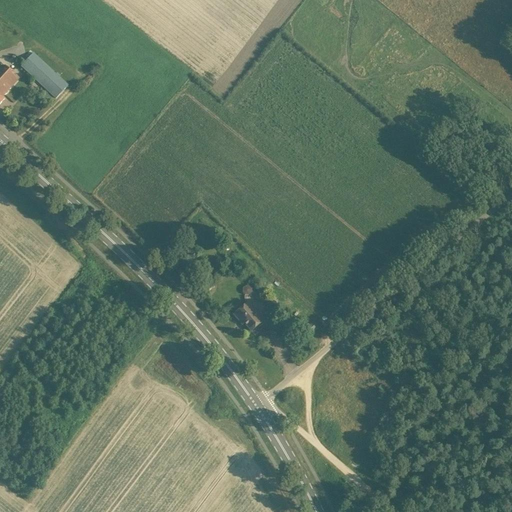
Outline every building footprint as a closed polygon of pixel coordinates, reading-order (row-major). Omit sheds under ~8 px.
[(56,99),(68,86),(33,52),(20,66),(56,99)] [(19,79),(4,66),(0,70),(0,87),(6,93),(19,79)] [(251,292),(251,288),(248,286),(245,285),(242,288),(242,291),(244,294),(248,294),(251,292)] [(248,302),(241,308),(233,314),(242,325),(244,324),(251,332),(264,321),(248,302)] [(308,336),(316,330),(310,324),(303,330),(308,336)]
